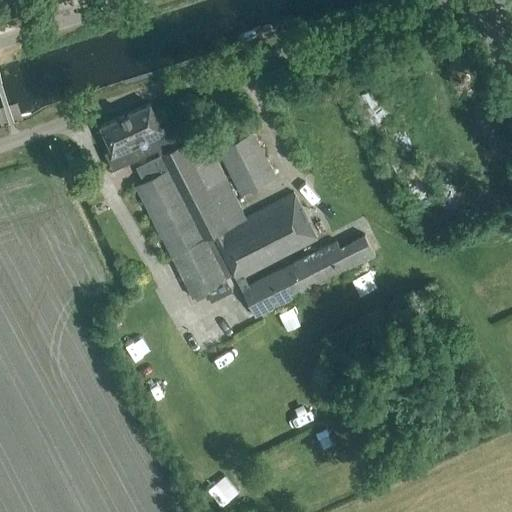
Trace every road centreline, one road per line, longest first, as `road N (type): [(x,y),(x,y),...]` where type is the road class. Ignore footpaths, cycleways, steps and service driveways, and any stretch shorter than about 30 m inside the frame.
road 1 (residential): [(0,144),(470,0)]
road 2 (unclassified): [(0,44),(137,0)]
